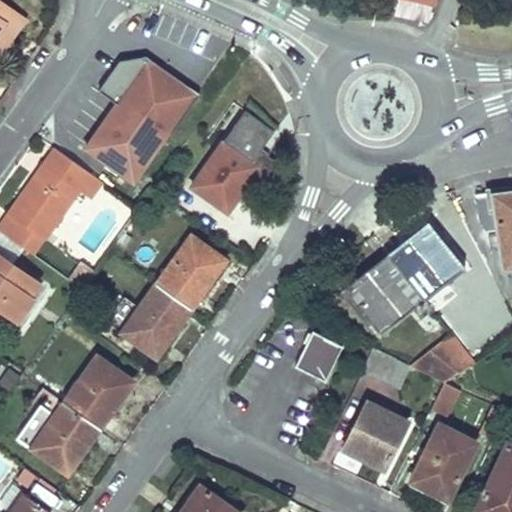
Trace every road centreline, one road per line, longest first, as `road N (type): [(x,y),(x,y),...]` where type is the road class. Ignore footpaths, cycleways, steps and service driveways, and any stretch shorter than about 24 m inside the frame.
road 1 (residential): [(179,411),(377,511)]
road 2 (residential): [(179,411),(304,240)]
road 3 (residential): [(0,151),(104,0)]
road 4 (primary): [(190,0),(282,43),(319,111)]
road 5 (residential): [(179,411),(106,511)]
